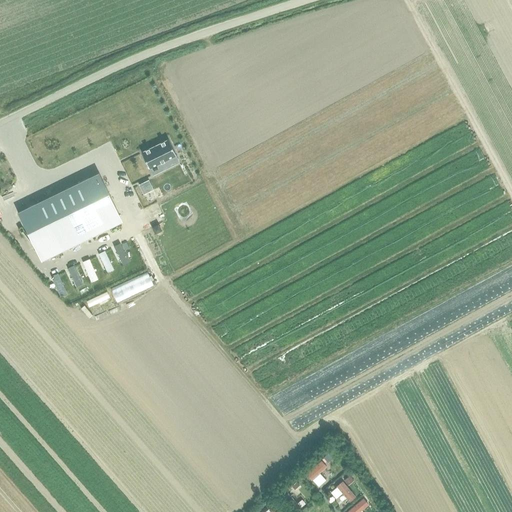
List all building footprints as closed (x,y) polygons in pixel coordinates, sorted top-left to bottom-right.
[(169,138),(142,151),(150,168),(177,155),(169,138)] [(100,172),(19,211),(38,251),(119,211),(100,172)] [(438,357),(428,362),(431,368),(441,363),(438,357)] [(328,453),(324,457),(328,462),(332,458),(328,453)] [(322,460),(307,474),(311,479),(327,465),(322,460)] [(350,475),(344,480),(348,483),(353,479),(350,475)] [(344,480),(338,485),(350,501),(356,496),(344,480)] [(329,491),(333,496),(338,491),(334,486),(329,491)] [(284,497),(297,511),(302,507),(288,492),(284,497)] [(338,492),(334,496),(341,505),(346,501),(338,492)] [(345,511),(357,511),(364,507),(358,501),(345,511)]
